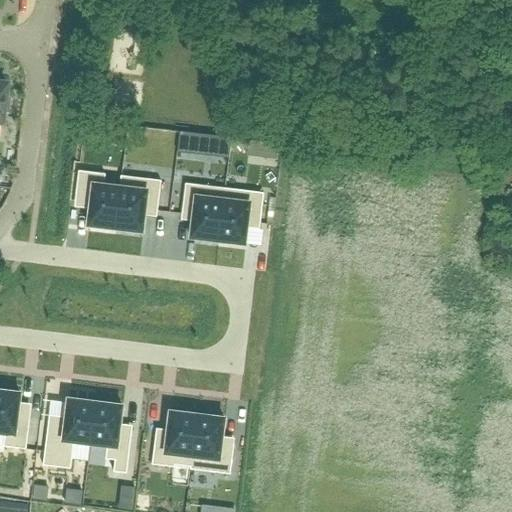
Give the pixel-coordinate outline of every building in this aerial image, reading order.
[(6,86),(0,84),(0,126),(1,127),(2,115),(7,116),(9,99),(4,99),(6,86)] [(184,139),(182,150),(215,154),(216,143),(217,138),(184,134),(184,139)] [(266,145),(264,159),(276,160),(278,146),(266,145)] [(79,173),(76,203),(92,205),(89,228),(116,232),(122,178),(79,173)] [(122,178),(116,232),(143,235),(146,211),(158,213),(161,183),(122,178)] [(186,186),(182,216),(194,217),(191,241),(219,244),(225,190),(186,186)] [(225,190),(219,244),(246,247),(249,224),(261,225),(264,195),(225,190)] [(0,393),(0,435),(5,436),(4,448),(26,451),(30,421),(18,419),(21,396),(0,393)] [(49,423),(44,467),(71,471),(74,445),(91,447),(96,405),(69,402),(66,425),(49,423)] [(96,405),(91,447),(107,449),(106,461),(115,462),(114,474),(127,475),(132,433),(120,432),(123,409),(96,405)] [(156,436),(153,466),(175,469),(175,467),(191,469),(192,469),(198,418),(171,414),(168,438),(156,436)] [(191,469),(191,471),(192,471),(231,476),(234,446),(222,444),(225,421),(198,418),(192,469),(191,469)] [(35,487),(34,500),(47,502),(48,489),(35,487)] [(126,489),(125,498),(135,500),(136,490),(126,489)]
